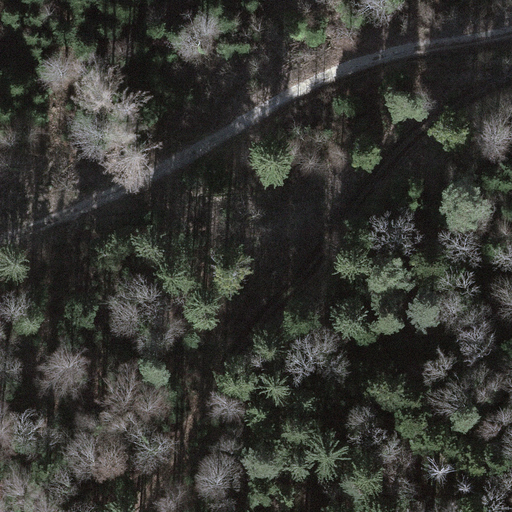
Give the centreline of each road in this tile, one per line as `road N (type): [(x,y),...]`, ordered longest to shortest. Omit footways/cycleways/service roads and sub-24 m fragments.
road 1 (track): [(511,55),(339,225),(141,511)]
road 2 (track): [(0,225),(188,146),(266,95),(405,47),(511,28)]
